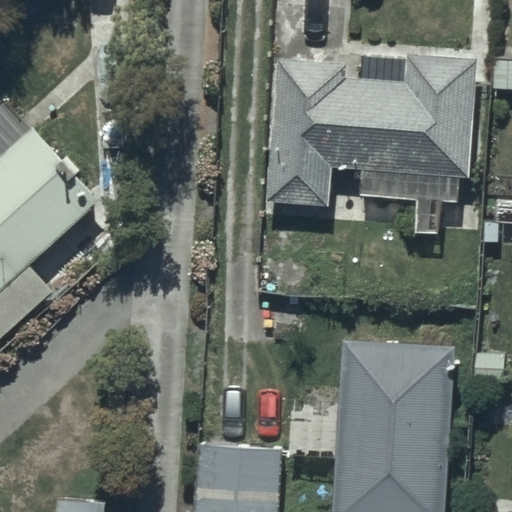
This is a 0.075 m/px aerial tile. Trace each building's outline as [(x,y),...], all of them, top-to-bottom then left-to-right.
[(350,62),(278,58),(268,202),(331,205),(334,168),(363,170),(362,198),(417,202),(415,233),(478,237),(482,178),(472,178),(480,61),(417,57),(415,83),(403,82),(405,59),(365,56),(364,80),(349,79),(350,62)] [(0,338),(54,290),(32,265),(102,202),(34,126),(28,131),(3,104),(0,107),(0,338)] [(335,511),(444,511),(452,348),(344,343),(341,401),(293,399),(291,455),(337,458),(335,511)] [(201,445),(196,511),(280,511),(285,450),(201,445)] [(104,511),(105,500),(58,498),(56,511),(104,511)]
